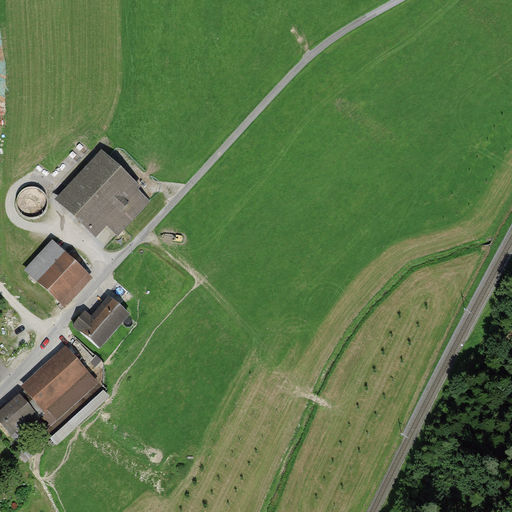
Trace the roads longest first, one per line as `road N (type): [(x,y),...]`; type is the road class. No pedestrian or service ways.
road 1 (unclassified): [(399,0),(308,58),(0,394)]
road 2 (track): [(0,282),(13,248),(55,232),(73,234),(112,267)]
